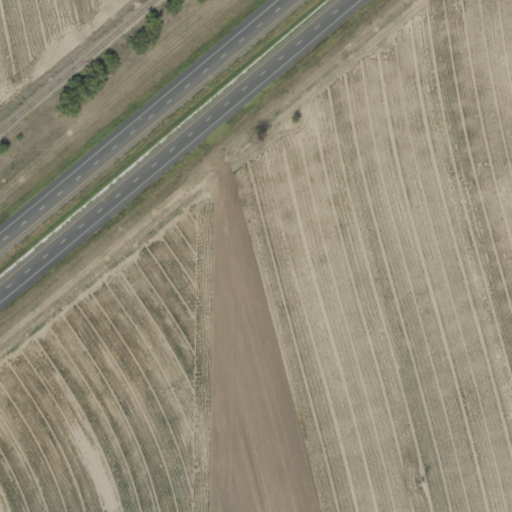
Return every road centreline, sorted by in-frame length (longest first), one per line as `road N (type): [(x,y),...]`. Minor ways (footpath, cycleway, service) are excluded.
road 1 (residential): [(0,339),(400,0)]
road 2 (trunk): [(0,291),(352,0)]
road 3 (trunk): [(291,0),(0,245)]
